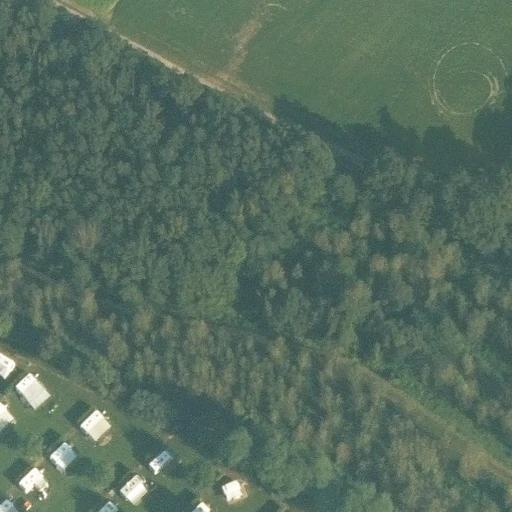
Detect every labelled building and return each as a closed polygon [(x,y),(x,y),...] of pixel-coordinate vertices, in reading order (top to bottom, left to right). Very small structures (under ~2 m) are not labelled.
[(33,415),(49,400),(28,377),(12,392),(33,415)] [(98,450),(115,435),(94,413),(78,429),(98,450)] [(0,416),(0,435),(10,426),(0,416)] [(62,442),(46,457),(68,480),(84,465),(62,442)] [(165,478),(175,467),(160,453),(150,464),(165,478)] [(20,481),(33,509),(57,498),(48,479),(40,482),(36,473),(20,481)] [(121,491),(141,511),(154,499),(134,478),(121,491)] [(0,505),(0,511),(13,511),(4,502),(0,505)]
